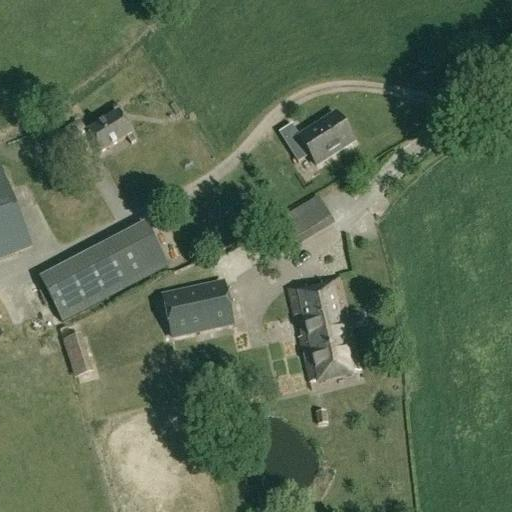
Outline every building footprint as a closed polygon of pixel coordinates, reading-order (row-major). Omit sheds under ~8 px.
[(99,155),(126,139),(130,146),(135,143),(131,136),(118,113),(85,133),(99,155)] [(352,144),(334,115),(298,139),(290,127),(277,135),(297,165),(309,157),(315,168),(352,144)] [(0,259),(29,248),(0,173),(0,259)] [(60,324),(166,268),(144,226),(38,282),(60,324)] [(359,372),(339,280),(321,284),(324,297),(308,300),(306,288),(287,291),(307,383),(359,372)] [(171,339),(230,327),(222,286),(162,299),(171,339)] [(78,372),(91,368),(82,334),(69,338),(78,372)]
